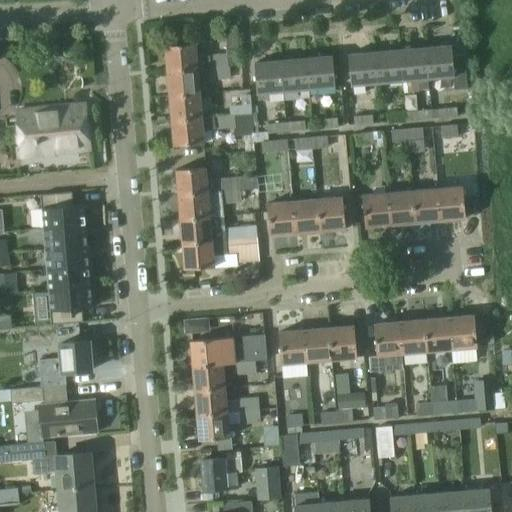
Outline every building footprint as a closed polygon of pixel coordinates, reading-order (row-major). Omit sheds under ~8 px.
[(194,44),(165,46),(167,72),(197,69),(209,68),(228,67),(226,54),(196,57),(194,44)] [(451,46),(425,48),(427,79),(451,77),(454,76),(455,90),(467,89),(464,55),(452,57),(451,46)] [(425,48),(399,51),(402,81),(427,79),(425,48)] [(402,81),(399,51),(374,53),(377,83),(402,81)] [(350,85),(377,83),(374,53),(348,55),(350,85)] [(332,57),(306,59),(308,89),(335,87),(332,57)] [(306,59),(280,61),(283,92),(301,90),(302,100),(309,99),(306,59)] [(269,93),(283,92),(280,61),(254,64),(256,94),(258,94),(259,101),(270,100),(269,93)] [(228,67),(209,68),(210,81),(229,80),(228,67)] [(169,96),(199,94),(197,69),(167,72),(169,96)] [(171,121),(201,119),(199,94),(169,96),(171,121)] [(91,151),(86,104),(15,112),(21,159),(91,151)] [(240,106),(230,107),(231,116),(234,116),(252,115),(252,105),(242,106),(240,106)] [(458,116),(457,108),(431,110),(432,119),(458,116)] [(425,110),(407,111),(407,120),(425,118),(425,110)] [(407,120),(407,111),(388,113),(388,122),(407,120)] [(354,115),(355,124),(374,123),(373,114),(354,115)] [(253,136),(254,136),(254,132),(252,115),(234,116),(231,116),(201,119),(171,121),(173,146),(203,144),(202,130),(235,127),(235,137),(244,136),(253,136)] [(338,128),(337,118),(318,120),(319,129),(338,128)] [(286,121),(286,131),(304,129),(304,120),(286,121)] [(254,136),(255,142),(269,141),(268,132),(286,131),(286,121),(268,122),(268,131),(254,132),(254,136)] [(441,126),(442,138),(458,136),(457,125),(441,126)] [(423,128),(407,129),(408,141),(424,140),(423,128)] [(392,142),(408,141),(407,129),(391,131),(392,142)] [(358,134),(359,146),(374,144),(373,132),(358,134)] [(253,142),(253,136),(244,136),(245,150),(254,149),(253,142)] [(327,136),(311,137),(312,149),(328,148),(327,136)] [(312,149),(311,137),(295,139),(296,151),(312,149)] [(269,141),(255,142),(253,142),(254,149),(254,154),(288,152),(287,139),(269,141)] [(175,170),(178,196),(240,190),(258,188),(256,176),(206,180),(205,167),(175,170)] [(437,189),(440,221),(465,218),(462,187),(437,189)] [(440,221),(437,189),(412,191),(415,223),(440,221)] [(178,196),(180,222),(209,219),(208,205),(241,202),(240,190),(178,196)] [(415,223),(412,191),(387,193),(390,225),(415,223)] [(269,236),(295,233),(292,202),(291,192),(281,193),(282,203),(266,204),(269,236)] [(41,208),(43,231),(86,227),(84,205),(72,206),(71,193),(40,195),(42,208),(41,208)] [(365,227),(390,225),(387,193),(362,196),(365,227)] [(342,197),(317,200),(320,231),(345,229),(342,197)] [(320,231),(317,200),(292,202),(295,233),(320,231)] [(180,222),(182,247),(226,242),(225,241),(244,239),(243,227),(224,229),(224,227),(210,229),(209,219),(180,222)] [(43,231),(45,251),(88,247),(86,227),(43,231)] [(226,242),(182,247),(184,270),(215,267),(214,255),(236,253),(237,263),(259,261),(257,238),(244,239),(225,241),(226,242)] [(88,247),(45,251),(46,271),(89,268),(88,247)] [(46,271),(48,292),(91,288),(89,268),(46,271)] [(0,293),(18,292),(16,274),(0,275),(0,293)] [(50,312),(51,325),(82,322),(81,309),(93,308),(91,288),(48,292),(50,312)] [(0,327),(13,327),(12,314),(7,314),(7,313),(0,313),(0,327)] [(474,315),(448,318),(451,349),(477,347),(474,315)] [(451,349),(448,318),(424,320),(426,352),(451,349)] [(424,320),(399,322),(402,354),(426,352),(424,320)] [(402,354),(399,322),(373,324),(376,356),(389,355),(390,364),(402,363),(402,354)] [(328,328),(331,360),(357,358),(354,326),(328,328)] [(331,360),(328,328),(303,330),(306,362),(331,360)] [(281,365),(306,362),(303,330),(278,333),(281,365)] [(190,341),(192,366),(254,361),(267,360),(265,334),(242,336),(242,342),(233,343),(232,337),(190,341)] [(39,361),(41,387),(66,385),(65,374),(91,371),(88,343),(60,345),(61,359),(39,361)] [(511,348),(502,349),(503,364),(511,363),(511,348)] [(192,366),(194,391),(224,388),(223,376),(255,374),(254,361),(192,366)] [(336,394),(339,394),(348,393),(346,374),(335,375),(336,394)] [(490,381),(476,382),(477,400),(466,401),(466,411),(493,409),(491,393),(490,381)] [(44,401),(43,387),(0,391),(0,401),(11,400),(12,403),(44,401)] [(224,388),(194,391),(197,416),(259,410),(258,398),(225,401),(224,388)] [(503,408),(502,392),(491,393),(493,409),(503,408)] [(97,432),(94,400),(40,405),(41,418),(30,419),(32,438),(97,432)] [(447,402),(431,403),(432,414),(448,413),(447,402)] [(432,414),(431,403),(416,404),(417,416),(432,414)] [(373,408),(374,419),(398,417),(398,406),(373,408)] [(259,410),(197,416),(199,441),(228,438),(227,426),(260,424),(260,420),(259,410)] [(351,410),(336,411),(337,423),(352,421),(351,410)] [(337,423),(336,411),(320,412),(321,424),(337,423)] [(303,426),(302,414),(286,416),(287,427),(303,426)] [(479,418),(458,420),(458,430),(480,428),(482,447),(495,446),(493,418),(479,419),(479,418)] [(458,420),(433,422),(434,432),(458,430),(458,420)] [(433,422),(408,424),(409,434),(434,432),(433,422)] [(508,433),(507,423),(495,424),(495,434),(508,433)] [(265,425),(266,443),(280,443),(279,424),(265,425)] [(409,434),(408,424),(375,427),(378,458),(395,457),(393,435),(409,434)] [(338,431),(339,440),(364,438),(365,450),(372,449),(370,428),(338,431)] [(313,433),(314,443),(339,440),(338,431),(313,433)] [(281,436),(283,467),(300,465),(298,444),(314,443),(313,433),(297,434),(281,436)] [(57,474),(59,490),(93,487),(90,454),(56,456),(55,441),(0,446),(0,462),(32,459),(34,475),(57,474)] [(242,471),(240,452),(226,453),(227,459),(200,461),(203,490),(238,487),(237,472),(242,471)] [(281,498),(279,467),(255,469),(258,500),(281,498)] [(94,511),(93,487),(59,490),(60,511),(94,511)] [(0,506),(20,504),(19,488),(0,490),(0,506)] [(491,511),(489,489),(464,491),(465,511),(491,511)] [(465,511),(464,491),(439,493),(440,511),(465,511)] [(440,511),(439,493),(414,495),(415,511),(440,511)] [(390,511),(415,511),(414,495),(389,498),(390,511)] [(344,501),(344,511),(370,511),(369,499),(344,501)] [(223,511),(252,511),(252,501),(223,503),(223,511)] [(344,511),(344,501),(319,503),(319,511),(344,511)] [(294,511),(319,511),(319,503),(294,505),(294,511)]
